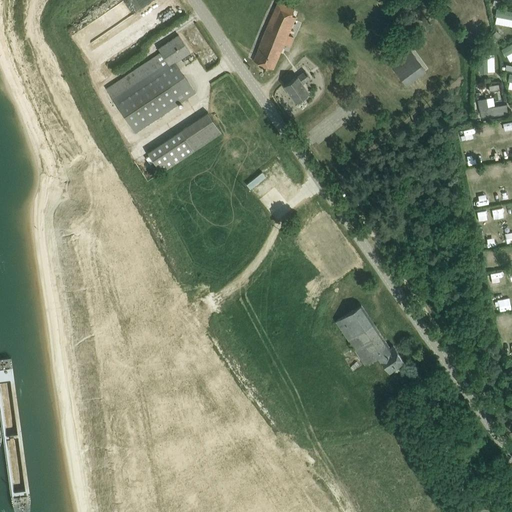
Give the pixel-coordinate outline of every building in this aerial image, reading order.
[(294,8),(277,2),(253,60),(273,69),(285,41),(290,43),(293,36),(288,34),(295,15),(291,14),(294,8)] [(495,23),(511,24),(511,9),(496,8),(495,23)] [(179,35),(158,48),(161,52),(106,88),(113,98),(135,131),(195,92),(175,62),(190,52),(179,35)] [(509,61),(511,59),(511,41),(502,47),(509,61)] [(410,49),(389,63),(404,84),(424,69),(410,49)] [(495,71),(495,53),(479,54),(479,72),(495,71)] [(285,85),(296,101),(309,93),(303,83),(310,78),(306,71),(285,85)] [(479,115),(507,112),(506,103),(494,105),(493,96),(476,99),(479,115)] [(148,152),(161,172),(221,132),(208,112),(148,152)] [(506,121),(497,123),(499,133),(508,132),(506,121)] [(499,176),(497,165),(487,166),(488,177),(499,176)] [(262,171),(246,183),(250,188),(265,175),(262,171)] [(511,230),(502,233),(503,243),(511,241),(511,230)] [(492,283),(503,281),(501,271),(490,273),(492,283)] [(361,304),(336,321),(365,365),(378,356),(389,372),(405,362),(393,344),(390,347),(361,304)]
